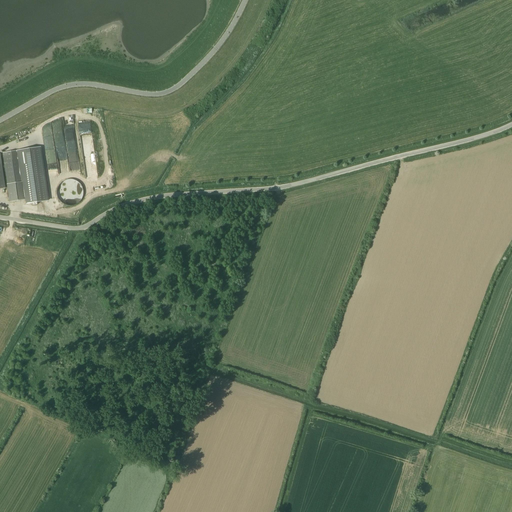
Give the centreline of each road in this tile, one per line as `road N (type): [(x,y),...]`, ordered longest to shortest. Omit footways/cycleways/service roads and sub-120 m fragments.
road 1 (unclassified): [(0,216),(80,228),(140,200),(287,186),(511,124)]
road 2 (unclassified): [(0,120),(68,85),(169,92),(213,52),(245,0)]
road 3 (track): [(72,228),(0,360)]
